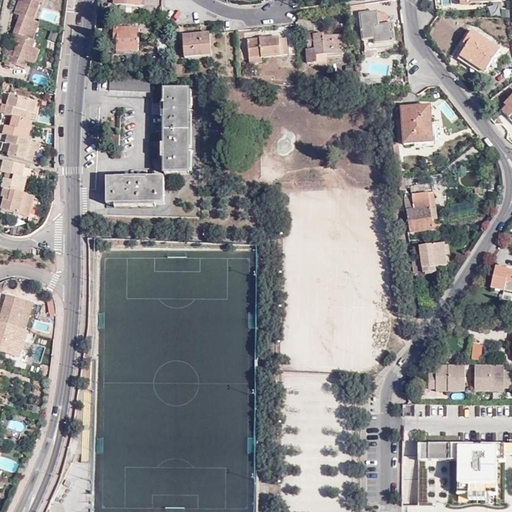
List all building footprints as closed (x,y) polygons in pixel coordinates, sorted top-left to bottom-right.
[(19,0),(14,13),(20,15),(34,21),(42,3),(44,4),(45,0),(19,0)] [(497,5),(488,8),(492,17),(500,14),(497,5)] [(365,49),(377,48),(376,43),(392,41),(391,27),(381,28),(380,14),(362,15),(365,49)] [(18,63),(17,66),(26,69),(28,63),(31,56),(34,48),(37,42),(33,40),(40,24),(34,21),(20,15),(10,38),(19,42),(14,52),(10,50),(4,65),(12,68),(13,64),(15,62),(18,63)] [(129,51),(138,52),(139,28),(114,28),(113,41),(118,42),(117,52),(129,52),(129,51)] [(467,46),(463,54),(486,70),(499,50),(472,32),(464,43),(467,46)] [(185,58),(210,56),(209,33),(183,35),(185,58)] [(314,35),(307,36),(307,50),(305,50),(307,63),(317,62),(316,56),(343,53),(341,36),(332,36),(323,37),(323,34),(314,35)] [(247,40),(249,58),(261,57),(287,54),(286,39),(279,39),(279,37),(266,38),(266,40),(260,41),(260,39),(247,40)] [(157,54),(166,53),(166,39),(157,39),(157,54)] [(31,56),(28,63),(35,65),(41,51),(34,48),(31,56)] [(486,70),(463,54),(460,57),(484,73),(486,70)] [(154,81),(111,78),(111,92),(153,94),(154,81)] [(165,120),(166,133),(190,133),(190,116),(190,109),(190,93),(189,91),(165,91),(165,104),(165,120)] [(511,116),(511,117),(511,95),(507,100),(510,103),(502,112),(509,118),(511,116)] [(13,117),(28,121),(29,114),(33,115),(34,115),(37,103),(10,96),(7,107),(5,115),(13,117)] [(430,106),(413,107),(414,121),(418,121),(418,112),(431,111),(430,106)] [(404,144),(426,143),(426,136),(432,135),(431,111),(418,112),(418,121),(414,121),(413,107),(401,108),(404,144)] [(12,120),(11,127),(6,126),(3,135),(9,136),(13,137),(24,140),(28,141),(30,133),(27,132),(29,125),(25,124),(12,120)] [(190,174),(190,173),(190,157),(190,149),(190,133),(166,133),(165,146),(166,160),(166,174),(190,174)] [(121,135),(113,135),(112,147),(120,147),(121,135)] [(8,139),(21,142),(37,147),(41,147),(42,145),(28,141),(24,140),(13,137),(9,136),(8,139)] [(37,147),(21,142),(8,139),(7,144),(12,145),(9,156),(31,162),(34,151),(37,151),(40,152),(41,147),(37,147)] [(399,154),(394,154),(397,174),(403,174),(402,167),(400,167),(399,154)] [(3,164),(23,168),(26,169),(27,166),(4,161),(3,164)] [(1,171),(9,173),(16,175),(14,181),(8,179),(5,178),(2,188),(4,189),(25,194),(29,178),(24,177),(26,169),(23,168),(3,164),(1,171)] [(165,179),(148,179),(148,181),(139,181),(139,179),(133,179),(133,182),(124,182),(124,179),(107,180),(107,206),(116,206),(116,208),(157,208),(157,206),(165,205),(165,179)] [(418,197),(412,199),(404,200),(409,233),(433,230),(432,219),(437,218),(435,208),(430,209),(428,194),(433,193),(432,183),(416,185),(418,197)] [(410,186),(412,199),(418,197),(416,185),(410,186)] [(3,193),(21,198),(32,201),(35,201),(36,197),(25,194),(4,189),(3,193)] [(3,210),(31,217),(35,201),(32,201),(21,198),(3,193),(2,196),(6,197),(11,199),(10,204),(5,202),(3,210)] [(419,245),(421,258),(423,272),(433,271),(432,265),(437,265),(445,263),(444,253),(442,244),(442,242),(419,245)] [(421,258),(411,260),(411,263),(413,274),(423,272),(421,258)] [(490,288),(511,292),(511,270),(495,267),(490,288)] [(3,315),(0,314),(0,351),(21,357),(29,331),(26,330),(34,304),(8,296),(3,315)] [(472,344),(471,360),(480,361),(482,345),(472,344)] [(477,379),(511,379),(511,372),(505,372),(505,365),(496,366),(496,368),(493,368),(493,366),(477,366),(477,379)] [(467,391),(466,366),(457,366),(457,369),(455,369),(454,366),(438,366),(438,374),(430,374),(430,389),(438,389),(439,389),(438,386),(450,386),(450,391),(467,391)] [(477,391),(493,391),(493,386),(505,386),(505,387),(506,387),(511,387),(511,379),(477,379),(477,391)] [(418,445),(418,461),(458,461),(458,445),(418,445)] [(458,461),(458,494),(469,494),(486,494),(496,494),(496,462),(496,445),(481,445),(481,448),(473,448),(473,445),(458,445),(458,461)] [(511,445),(496,445),(496,462),(505,462),(505,455),(511,455),(511,445)]
